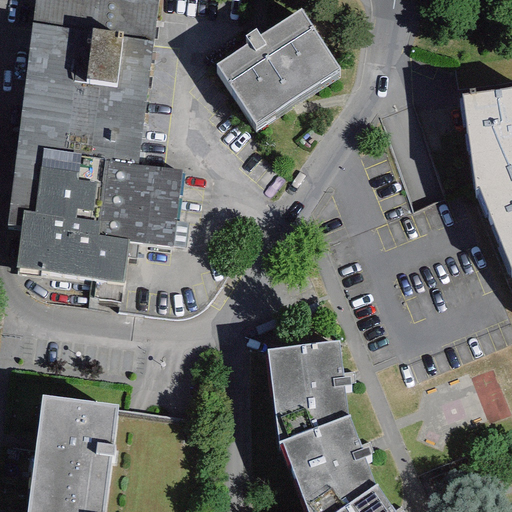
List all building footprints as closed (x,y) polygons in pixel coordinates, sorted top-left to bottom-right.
[(159,0),(36,0),(23,103),(5,233),(21,235),(16,272),(124,286),(130,245),(173,250),(183,174),(137,168),(159,0)] [(303,17),(217,74),(256,133),(342,76),(303,17)] [(511,95),(465,103),(474,191),(511,272),(511,95)] [(387,511),(377,496),(365,466),(348,426),(345,397),(340,351),(269,360),(280,453),(307,511),(387,511)] [(105,511),(118,412),(41,402),(33,461),(26,511),(105,511)]
